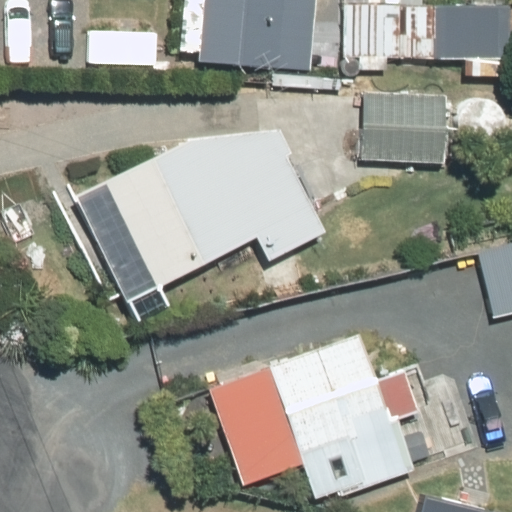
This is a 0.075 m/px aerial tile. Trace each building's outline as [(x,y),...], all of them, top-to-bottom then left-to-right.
[(191,0),(187,53),(303,64),(307,0),(191,0)] [(351,66),(381,65),(381,55),(458,54),(458,73),(499,73),(498,1),(394,2),(393,0),(335,0),(335,52),(351,51),(351,66)] [(355,88),(352,156),(433,159),(436,91),(355,88)] [(193,148),(99,192),(139,275),(250,222),(259,240),(300,221),(267,152),(208,179),(193,148)] [(257,241),(206,259),(219,297),(271,279),(257,241)] [(511,245),(474,254),(489,319),(511,313),(511,245)] [(254,360),(303,492),(352,474),(355,482),(402,464),(383,413),(377,415),(345,327),(254,360)]
